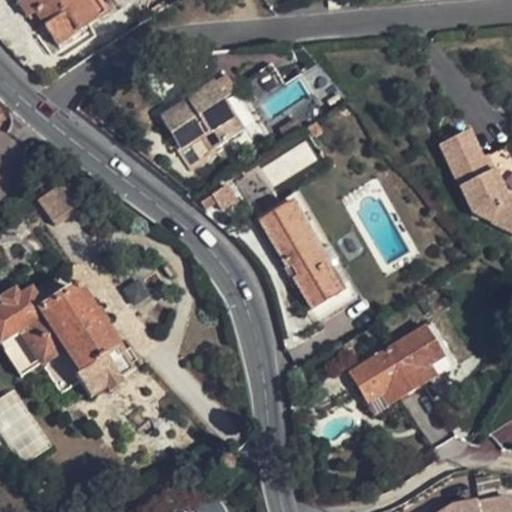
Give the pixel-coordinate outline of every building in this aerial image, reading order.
[(58,46),(107,13),(98,0),(21,0),(18,3),(27,16),(34,11),(58,46)] [(340,0),(327,1),(328,9),(340,8),(340,0)] [(269,64),(242,83),(257,104),(284,85),(269,64)] [(223,78),(159,119),(179,149),(200,136),(211,152),(242,132),(223,101),(233,94),(223,78)] [(296,122),(272,136),(278,146),(302,131),(296,122)] [(313,140),(321,135),(315,125),(306,130),(313,140)] [(467,133),(439,147),(472,215),(511,234),(511,200),(503,196),(485,159),(480,161),(467,133)] [(260,168),(270,187),(318,161),(308,142),(260,168)] [(62,184),(37,201),(54,227),(79,210),(62,184)] [(288,199),(291,204),(328,265),(334,262),(338,260),(297,193),(288,199)] [(205,212),(214,206),(209,198),(200,204),(205,212)] [(255,218),(259,224),(291,204),(288,199),(255,218)] [(291,204),(259,224),(311,310),(339,294),(324,268),(328,265),(291,204)] [(328,265),(324,268),(339,294),(350,287),(334,262),(328,265)] [(138,281),(122,291),(134,308),(149,298),(138,281)] [(339,294),(311,310),(318,321),(356,298),(350,287),(339,294)] [(6,310),(0,313),(0,346),(21,333),(43,366),(68,349),(84,374),(77,378),(91,400),(107,389),(109,394),(122,385),(119,381),(136,370),(122,349),(116,353),(101,330),(92,316),(75,291),(43,312),(31,293),(19,301),(15,294),(1,303),(6,310)] [(100,311),(92,316),(101,330),(110,325),(100,311)] [(424,327),(347,373),(366,405),(381,396),(387,393),(393,403),(429,382),(423,371),(428,368),(443,358),(424,327)] [(21,333),(0,346),(22,380),(43,366),(21,333)] [(423,371),(429,382),(435,378),(428,368),(423,371)] [(388,407),(393,403),(387,393),(381,396),(388,407)] [(235,463),(232,457),(228,455),(223,454),(218,457),(215,461),(215,464),(215,468),(218,472),(222,474),(225,474),(232,471),(234,468),(235,463)] [(510,511),(509,503),(476,509),(475,506),(448,511),(510,511)]
